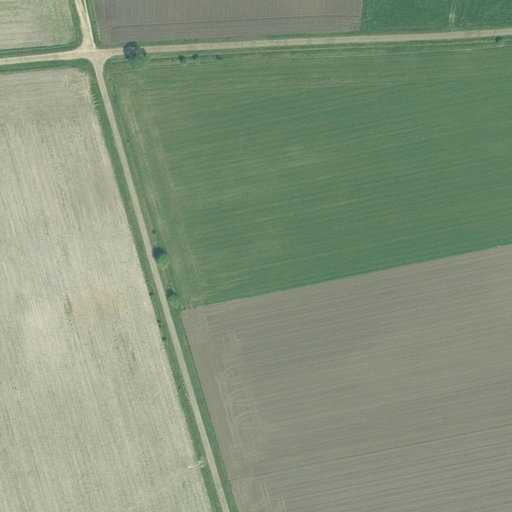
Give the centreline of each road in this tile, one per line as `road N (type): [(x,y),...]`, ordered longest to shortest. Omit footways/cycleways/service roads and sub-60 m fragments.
road 1 (unclassified): [(224,511),(92,54)]
road 2 (unclassified): [(92,54),(511,30)]
